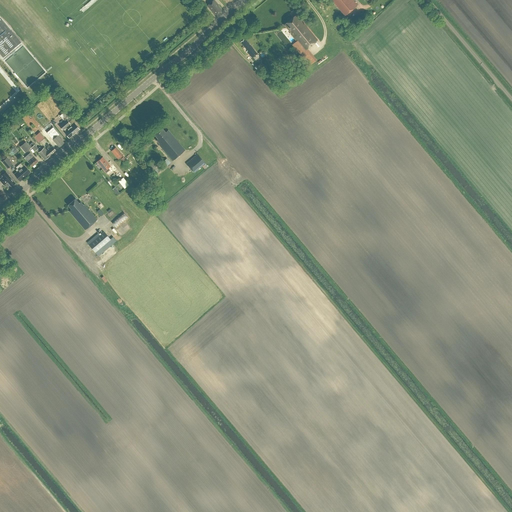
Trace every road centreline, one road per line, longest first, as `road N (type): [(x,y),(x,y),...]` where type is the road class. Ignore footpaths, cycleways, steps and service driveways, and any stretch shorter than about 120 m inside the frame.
road 1 (tertiary): [(0,208),(244,0)]
road 2 (unclassified): [(511,98),(428,0)]
